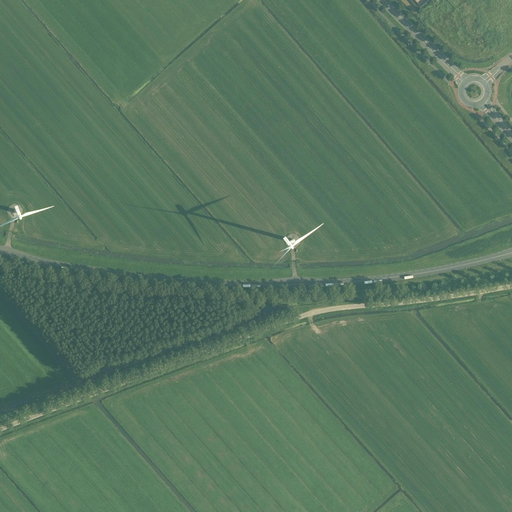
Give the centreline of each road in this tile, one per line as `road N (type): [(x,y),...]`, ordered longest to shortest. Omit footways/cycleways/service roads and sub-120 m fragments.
road 1 (unclassified): [(0,428),(313,314),(511,285)]
road 2 (primary): [(396,277),(181,279),(0,250)]
